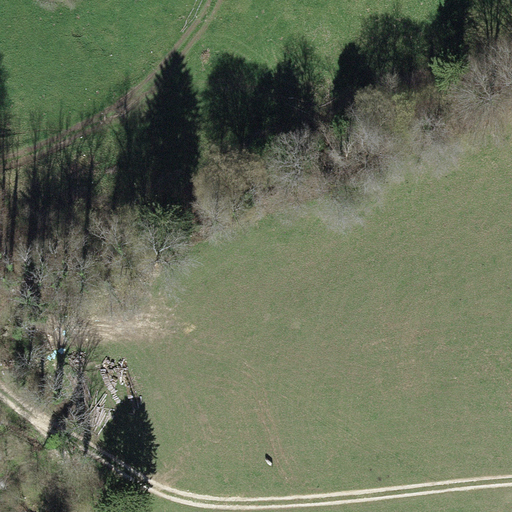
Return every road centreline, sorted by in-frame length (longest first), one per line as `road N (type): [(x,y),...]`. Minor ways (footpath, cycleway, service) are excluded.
road 1 (track): [(0,391),(160,493),(183,497),(273,503),(511,479)]
road 2 (track): [(0,184),(107,116),(200,20)]
